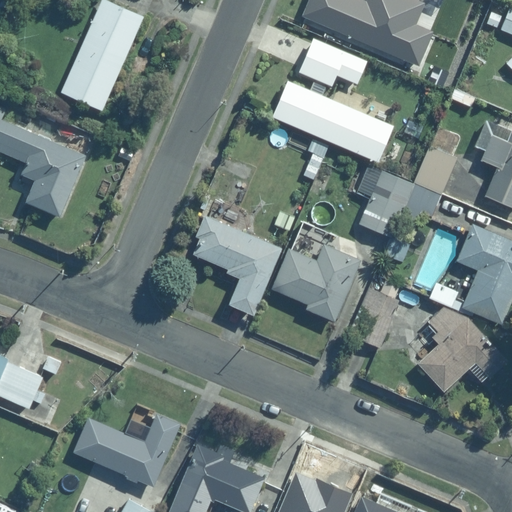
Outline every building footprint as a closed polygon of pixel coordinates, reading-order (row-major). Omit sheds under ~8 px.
[(146,20),(103,0),(61,93),(104,113),(146,20)] [(511,8),(505,6),(496,29),(511,34),(511,8)] [(358,84),(367,62),(314,39),(300,73),(332,87),(337,75),(358,84)] [(395,126),(287,81),(272,118),(380,163),(395,126)] [(6,109),(0,106),(0,152),(27,163),(22,175),(35,180),(26,204),(62,219),(87,155),(2,121),(6,109)] [(511,133),(483,122),(473,147),(486,153),(482,161),(495,166),(482,198),(511,209),(511,133)] [(413,187),(401,217),(416,224),(420,215),(431,220),(455,160),(449,158),(458,137),(438,129),(413,187)] [(313,181),(327,146),(312,140),(308,151),(312,153),(303,176),(313,181)] [(401,217),(413,187),(360,165),(355,180),(355,191),(372,198),(360,226),(391,240),(401,217)] [(282,248),(208,218),(194,254),(231,268),(228,274),(242,279),(231,307),(255,316),(282,248)] [(511,242),(471,227),(457,262),(478,270),(463,309),(502,325),(511,298),(511,242)] [(337,323),(361,260),(324,247),(319,260),(289,248),(273,292),(309,305),(307,312),(337,323)] [(457,293),(434,283),(428,297),(451,307),(457,293)] [(369,292),(363,308),(359,307),(351,326),(361,330),(358,338),(380,347),(398,304),(369,292)] [(440,343),(419,363),(444,392),(470,370),(482,383),(505,363),(465,317),(443,307),(425,319),(437,332),(434,336),(440,343)] [(42,379),(0,358),(0,396),(28,410),(42,379)] [(89,418),(73,452),(126,476),(125,479),(136,484),(138,480),(154,487),(182,426),(158,415),(145,443),(89,418)] [(243,511),(250,511),(265,480),(230,464),(235,454),(219,447),(216,454),(201,447),(178,496),(197,504),(200,498),(215,505),(217,500),(243,511)] [(436,511),(381,492),(377,501),(359,495),(352,511),(436,511)] [(154,511),(129,499),(122,511),(154,511)]
